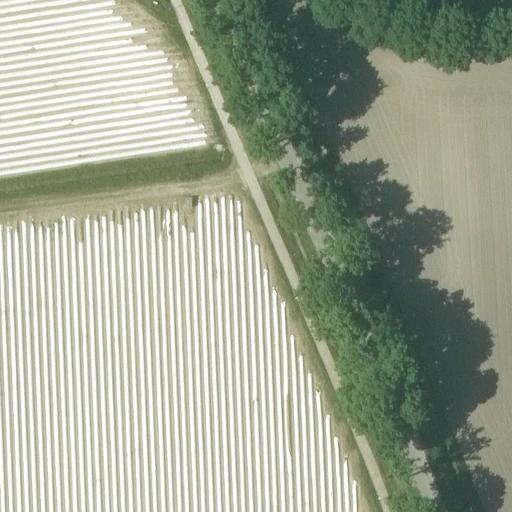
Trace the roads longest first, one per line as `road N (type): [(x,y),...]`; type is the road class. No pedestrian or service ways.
road 1 (tertiary): [(442,511),(420,434),(257,114),(214,0)]
road 2 (unclassified): [(351,0),(452,25),(511,27)]
